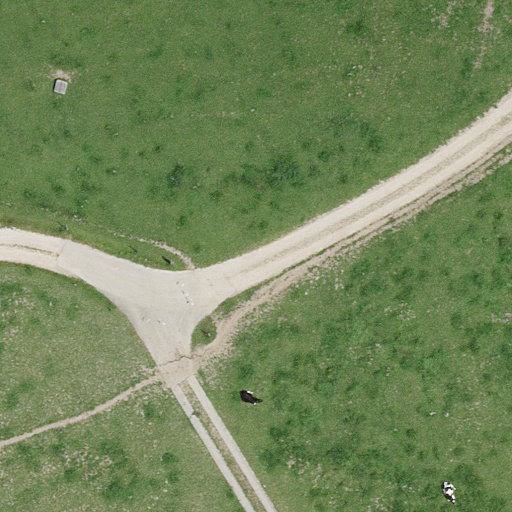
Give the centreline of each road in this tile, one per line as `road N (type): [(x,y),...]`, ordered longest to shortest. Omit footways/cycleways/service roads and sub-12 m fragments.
road 1 (track): [(0,250),(85,261),(152,305),(193,299),(427,177),(511,107)]
road 2 (track): [(152,305),(274,511)]
